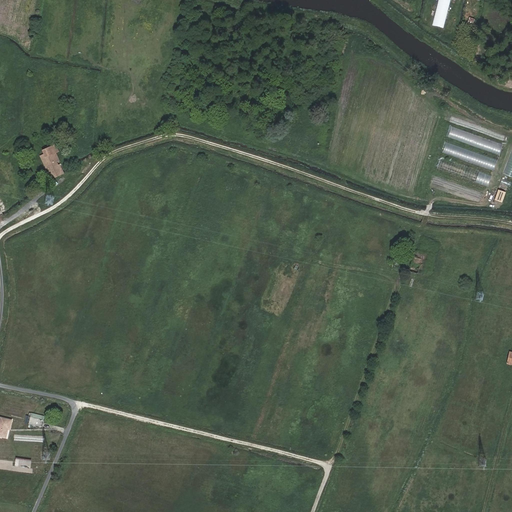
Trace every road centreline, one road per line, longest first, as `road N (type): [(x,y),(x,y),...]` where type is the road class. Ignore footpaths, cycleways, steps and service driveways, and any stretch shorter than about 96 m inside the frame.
road 1 (track): [(511,223),(406,209),(167,134),(107,154),(55,206),(0,236)]
road 2 (track): [(74,404),(332,459),(394,287),(387,276),(307,258)]
road 3 (unclassified): [(33,511),(74,404),(0,384)]
